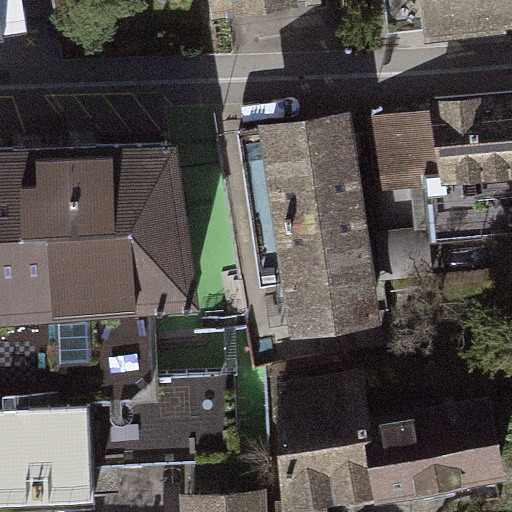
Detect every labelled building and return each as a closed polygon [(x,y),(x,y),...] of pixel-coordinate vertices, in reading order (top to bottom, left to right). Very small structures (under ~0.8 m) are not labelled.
[(317,0),(198,0),(200,20),(318,5),(317,0)] [(511,0),(382,0),(384,40),(511,31),(511,0)] [(511,99),(366,115),(376,197),(427,194),(432,247),(494,244),(488,190),(511,187),(511,99)] [(344,119),(234,126),(267,343),(374,328),(344,119)] [(0,146),(0,306),(152,297),(152,308),(194,305),(193,293),(171,142),(0,146)] [(152,297),(0,306),(0,493),(95,490),(94,462),(241,457),(237,327),(195,327),(194,305),(152,308),(152,297)] [(357,375),(265,380),(273,511),(281,511),(356,500),(357,375)] [(486,401),(362,422),(359,504),(489,490),(486,401)] [(257,511),(256,483),(168,488),(169,511),(257,511)]
